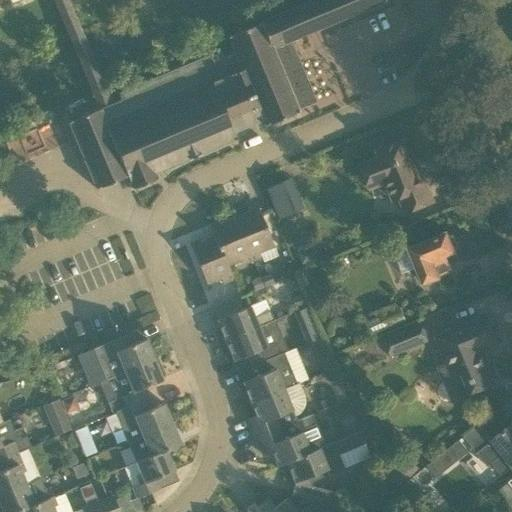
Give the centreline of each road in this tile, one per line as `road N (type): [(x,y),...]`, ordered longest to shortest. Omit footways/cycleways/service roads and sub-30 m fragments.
road 1 (residential): [(178,511),(213,458),(219,422),(155,258),(154,227),(166,201),(196,180),(415,89),(444,36)]
road 2 (residential): [(511,201),(444,36)]
